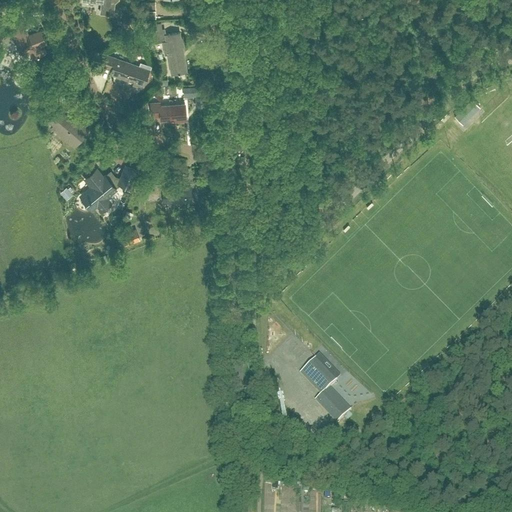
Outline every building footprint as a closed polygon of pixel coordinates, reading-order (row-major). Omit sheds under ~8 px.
[(84,0),(101,2),(100,12),(106,13),(106,14),(108,14),(113,14),(115,2),(117,0),(84,0)] [(141,17),(155,17),(155,8),(140,9),(141,17)] [(0,22),(0,43),(1,46),(10,43),(13,41),(16,42),(20,52),(22,58),(27,60),(32,57),(44,53),(41,44),(46,42),(41,29),(28,34),(24,23),(22,24),(19,15),(20,15),(20,14),(19,14),(0,22)] [(179,31),(165,33),(164,27),(162,28),(149,30),(151,42),(163,40),(165,53),(168,52),(171,73),(186,70),(182,46),(183,45),(182,37),(180,37),(179,31)] [(102,64),(111,68),(109,72),(133,81),(132,83),(142,87),(147,72),(138,68),(139,66),(131,63),(130,65),(105,55),(102,64)] [(199,87),(179,88),(179,96),(191,96),(191,107),(200,107),(199,87)] [(163,95),(157,89),(153,94),(159,100),(163,95)] [(461,123),(479,106),(471,98),(453,115),(461,123)] [(159,104),(158,101),(149,101),(150,116),(159,115),(159,119),(177,118),(177,116),(185,115),(184,102),(159,104)] [(48,118),(53,122),(50,125),(73,146),(88,129),(73,116),(70,119),(62,113),(65,109),(60,105),(48,118)] [(129,188),(137,170),(126,165),(120,178),(115,176),(109,180),(104,175),(103,177),(96,168),(85,178),(91,186),(83,193),(94,206),(97,203),(98,205),(101,206),(103,205),(106,203),(107,201),(106,198),(105,197),(119,185),(119,184),(129,188)] [(190,187),(172,187),(162,187),(163,201),(191,201),(190,187)] [(118,235),(120,240),(122,246),(139,239),(135,228),(118,235)] [(300,374),(321,396),(315,401),(337,424),(351,411),(329,388),(337,381),(316,359),(300,374)]
